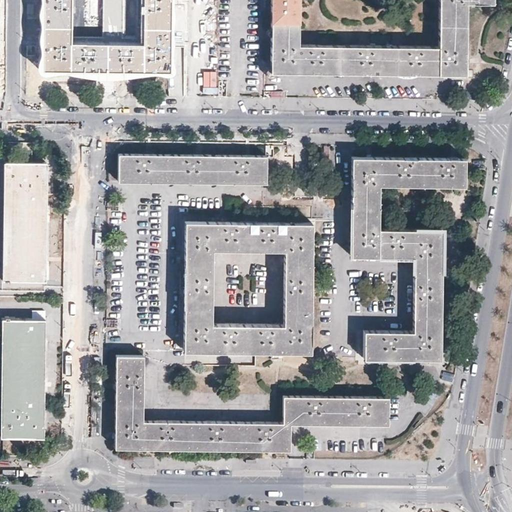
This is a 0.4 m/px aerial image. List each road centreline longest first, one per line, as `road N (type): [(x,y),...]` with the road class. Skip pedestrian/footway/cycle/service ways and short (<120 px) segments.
road 1 (residential): [(511,122),(85,117)]
road 2 (secondary): [(511,132),(466,429),(466,485)]
road 3 (residential): [(85,117),(80,438),(73,462)]
road 4 (tertiary): [(288,485),(412,493),(466,485)]
road 5 (tertiary): [(466,485),(288,485)]
road 6 (tertiary): [(136,483),(288,485)]
road 7 (secondary): [(497,476),(494,443),(511,337)]
